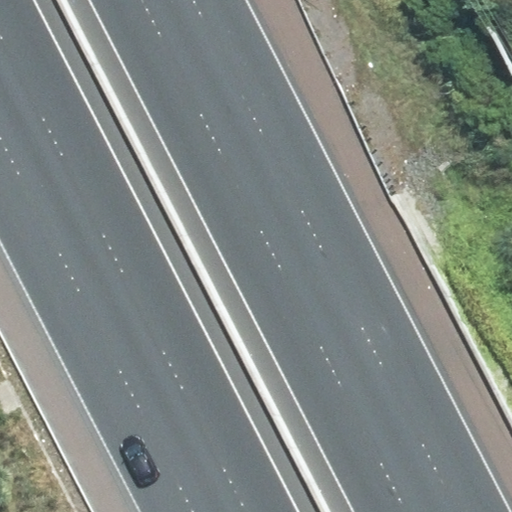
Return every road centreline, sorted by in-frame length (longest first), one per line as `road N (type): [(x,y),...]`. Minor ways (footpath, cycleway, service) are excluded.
road 1 (motorway): [(159,0),(425,511)]
road 2 (motorway): [(212,511),(0,98)]
